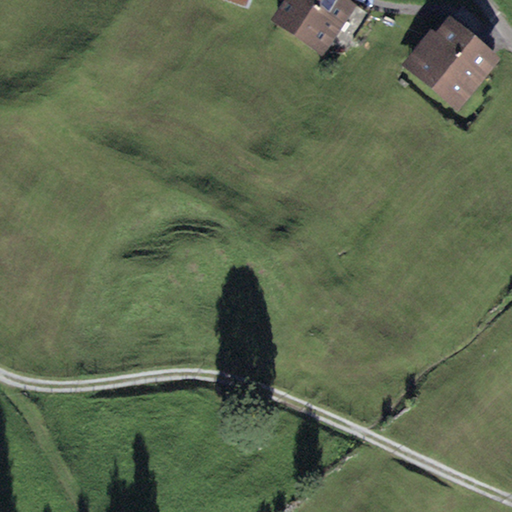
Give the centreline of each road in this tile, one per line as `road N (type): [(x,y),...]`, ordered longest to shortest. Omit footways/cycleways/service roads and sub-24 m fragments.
road 1 (track): [(365,433),(227,378),(189,374),(64,387),(0,378)]
road 2 (track): [(511,500),(365,433)]
road 3 (track): [(84,511),(35,421),(0,380)]
